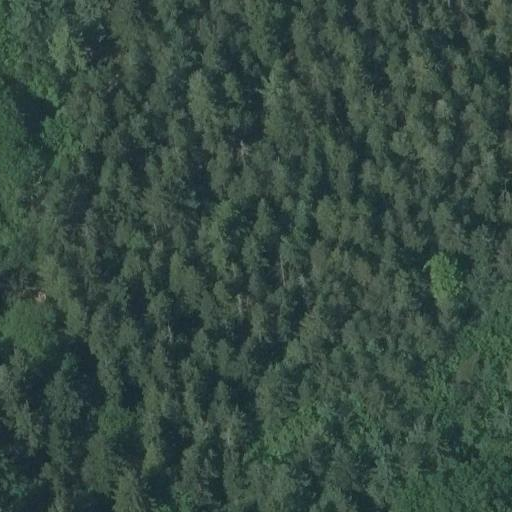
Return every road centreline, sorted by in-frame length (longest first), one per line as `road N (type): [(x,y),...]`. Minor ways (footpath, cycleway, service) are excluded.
road 1 (track): [(0,142),(243,0)]
road 2 (track): [(0,389),(113,511)]
